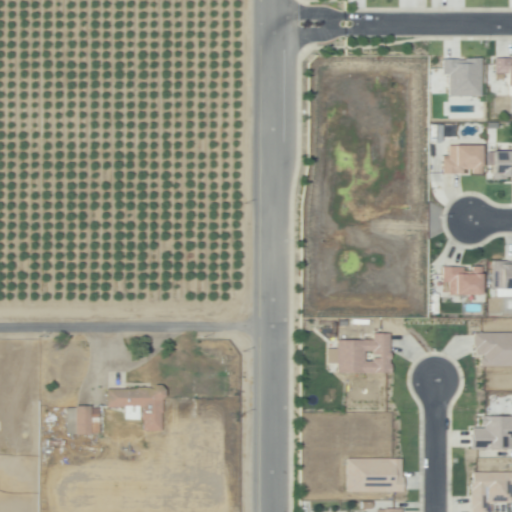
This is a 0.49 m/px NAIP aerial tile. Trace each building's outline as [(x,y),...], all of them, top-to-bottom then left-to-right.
[(479,96),(478,58),(438,59),(439,75),(445,75),(445,97),(479,96)] [(494,59),(511,59),(511,86),(507,86),(507,74),(494,74),(494,59)] [(439,174),(460,174),(460,169),(469,169),(469,174),(478,174),(478,145),(446,146),(446,157),(439,157),(439,174)] [(511,151),(489,151),(489,180),(511,179),(511,151)] [(492,261),(506,261),(506,265),(511,265),(511,289),(492,289),(492,261)] [(449,295),(449,281),(442,281),(442,267),(463,268),(463,271),(473,271),(473,267),(482,267),(481,295),(449,295)] [(337,373),(337,341),(373,341),(373,333),(390,333),(389,353),(391,353),(390,361),(389,361),(389,365),(391,365),(391,374),(337,373)] [(474,333),(511,333),(511,365),(481,366),(481,356),(476,356),(476,349),(474,349),(474,333)] [(166,390),(165,397),(161,401),(163,401),(163,413),(161,413),(161,431),(143,431),(143,420),(141,420),(141,409),(143,409),(143,408),(139,408),(140,419),(126,419),(126,406),(107,406),(106,389),(137,388),(149,387),(149,393),(149,390),(155,386),(161,386),(166,390)] [(99,434),(67,434),(67,407),(98,407),(99,434)] [(511,449),(471,449),(471,429),(484,429),(484,426),(481,426),(481,415),(511,415),(511,417),(511,449)] [(402,490),(347,491),(346,459),(387,459),(387,457),(401,457),(401,470),(402,470),(402,490)] [(472,511),(472,474),(511,474),(511,484),(511,501),(485,501),(485,511),(472,511)]
